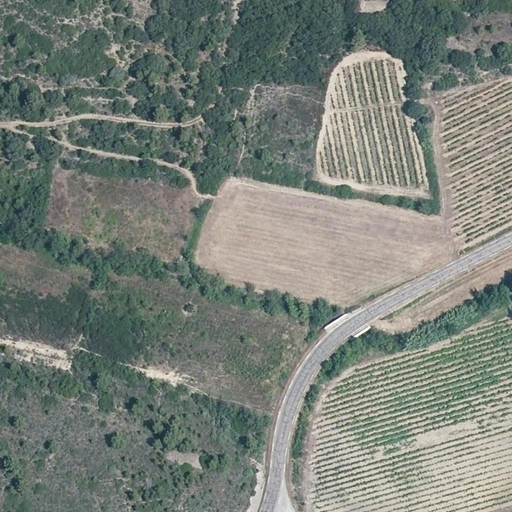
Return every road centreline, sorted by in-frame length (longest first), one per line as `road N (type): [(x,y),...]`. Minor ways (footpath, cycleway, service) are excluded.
road 1 (tertiary): [(511,240),(329,340),(291,401),(271,501)]
road 2 (track): [(243,0),(219,90),(193,121),(0,122)]
road 3 (track): [(0,124),(184,168),(196,195),(212,196)]
